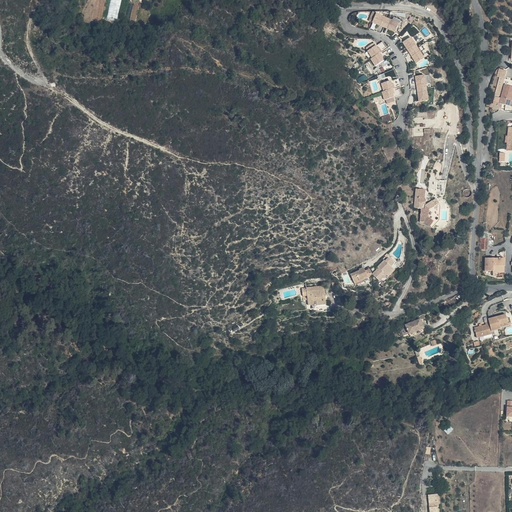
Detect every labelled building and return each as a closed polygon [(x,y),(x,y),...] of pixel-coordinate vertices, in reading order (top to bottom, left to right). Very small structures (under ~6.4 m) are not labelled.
[(110,0),(107,19),(118,21),(121,0),(110,0)] [(385,24),(387,18),(376,13),(372,22),(380,25),(381,22),(385,24)] [(398,22),(387,18),(385,24),(388,25),(387,28),(395,31),(398,22)] [(417,46),(411,36),(403,41),(408,48),(410,46),(413,49),(418,46),(417,46)] [(373,45),(365,50),(370,58),(368,59),(373,66),(387,56),(382,49),(383,49),(379,41),(373,45)] [(422,53),(418,46),(413,49),(415,53),(412,54),(416,61),(424,56),(422,53)] [(427,75),(416,75),(417,83),(420,83),(421,88),(428,87),(427,75)] [(506,75),(500,75),(499,96),(499,102),(511,103),(511,87),(511,85),(511,83),(506,83),(506,75)] [(396,78),(381,83),(383,91),(382,91),(384,100),(386,104),(395,101),(393,97),(400,95),(397,86),(399,86),(396,78)] [(428,87),(421,88),(421,92),(418,92),(419,101),(429,100),(428,87)] [(390,114),(383,117),(384,123),(392,120),(390,114)] [(448,179),(439,178),(438,195),(442,196),(445,196),(448,180),(448,179)] [(425,201),(425,197),(426,188),(417,187),(414,207),(420,208),(419,220),(424,221),(429,226),(433,222),(429,217),(430,208),(436,205),(433,200),(426,204),(425,201)] [(504,258),(485,257),(484,270),(492,271),(492,272),(503,273),(504,258)] [(381,265),(378,268),(377,268),(370,275),(371,276),(365,282),(372,289),(379,283),(377,281),(380,277),(382,278),(385,275),(384,274),(387,270),(381,265)] [(386,276),(385,275),(382,278),(380,277),(377,281),(379,283),(380,283),(386,276)] [(359,280),(357,276),(352,278),(353,280),(343,283),(347,292),(357,288),(356,286),(360,285),(361,287),(363,286),(363,285),(364,284),(362,279),(359,280)] [(320,312),(318,299),(301,301),(303,309),(298,310),(299,314),(303,313),(304,317),(309,316),(308,312),(311,312),(313,312),(320,312)] [(452,306),(448,301),(437,310),(441,315),(452,306)] [(490,321),(492,330),(501,328),(501,326),(500,324),(509,321),(507,316),(506,313),(489,318),(490,321)] [(511,324),(509,316),(507,316),(509,321),(500,324),(501,326),(511,324)] [(492,330),(490,321),(486,322),(487,325),(483,326),(480,326),(476,327),(478,337),(493,333),(492,330)] [(412,323),(396,328),(400,341),(402,340),(399,331),(404,330),(413,326),(412,323)] [(413,326),(404,330),(406,339),(417,336),(416,332),(415,330),(414,326),(413,326)] [(406,339),(407,342),(419,338),(421,338),(421,336),(419,333),(418,335),(417,336),(406,339)] [(449,434),(454,428),(450,424),(445,430),(449,434)] [(430,494),(430,511),(438,511),(438,504),(439,504),(438,493),(430,494)]
